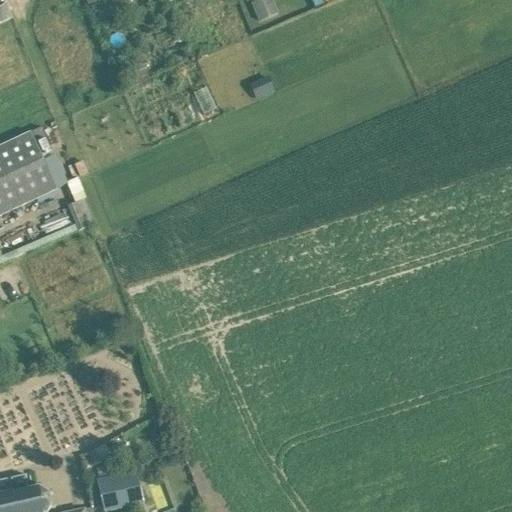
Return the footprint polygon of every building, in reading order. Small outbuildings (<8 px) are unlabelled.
[(0,24),(13,19),(6,4),(0,8),(0,24)] [(274,5),(256,13),(260,22),(278,15),(274,5)] [(124,72),(130,88),(152,80),(146,64),(124,72)] [(276,93),(270,77),(249,85),(251,88),(248,89),(250,94),(252,93),(256,102),(276,93)] [(0,215),(60,187),(44,154),(52,150),(41,128),(0,146),(0,215)] [(0,511),(85,511),(85,510),(74,511),(50,511),(51,510),(51,509),(51,506),(51,504),(51,502),(51,500),(50,499),(49,497),(48,496),(48,495),(46,493),(43,491),(41,489),(40,489),(34,491),(33,487),(32,487),(29,476),(0,482),(0,511)]
